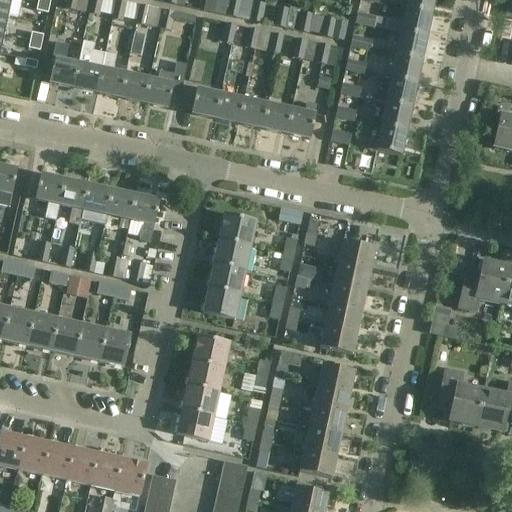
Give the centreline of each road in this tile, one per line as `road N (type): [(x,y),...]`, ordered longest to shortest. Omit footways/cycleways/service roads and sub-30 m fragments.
road 1 (residential): [(0,398),(141,428),(199,168)]
road 2 (residential): [(373,500),(433,218)]
road 3 (residential): [(433,218),(199,168)]
road 4 (residential): [(199,168),(0,123)]
road 5 (residential): [(433,218),(467,70)]
